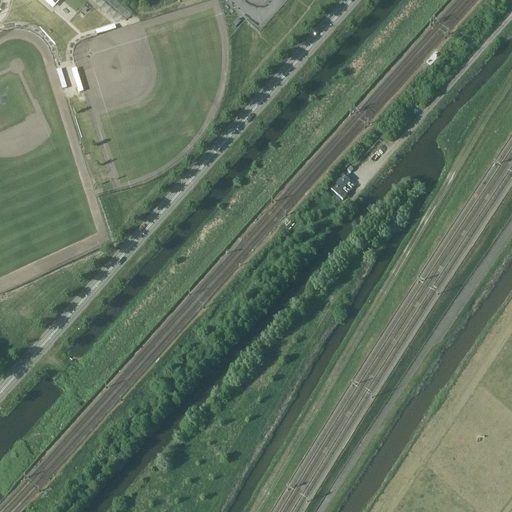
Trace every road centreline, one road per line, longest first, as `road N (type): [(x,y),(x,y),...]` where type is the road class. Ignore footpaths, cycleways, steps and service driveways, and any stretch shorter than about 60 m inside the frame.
road 1 (secondary): [(351,0),(0,392)]
road 2 (track): [(255,511),(511,74)]
road 3 (track): [(76,379),(411,0)]
road 4 (track): [(146,392),(263,261),(343,204)]
road 5 (track): [(23,451),(78,385),(40,346)]
